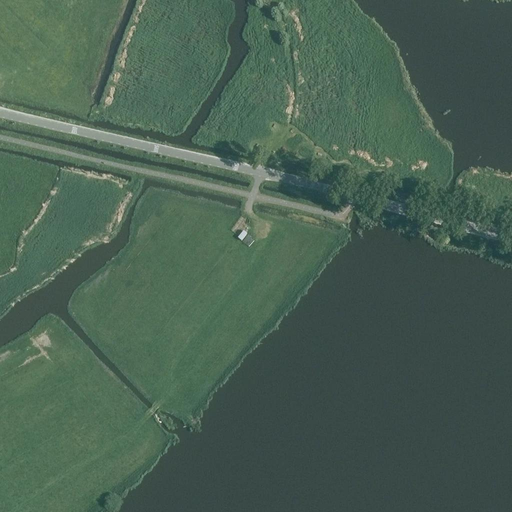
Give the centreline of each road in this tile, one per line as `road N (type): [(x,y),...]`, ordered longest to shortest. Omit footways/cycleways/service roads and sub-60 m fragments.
road 1 (tertiary): [(511,239),(0,113)]
road 2 (track): [(249,214),(268,243),(173,363),(158,406),(14,511)]
